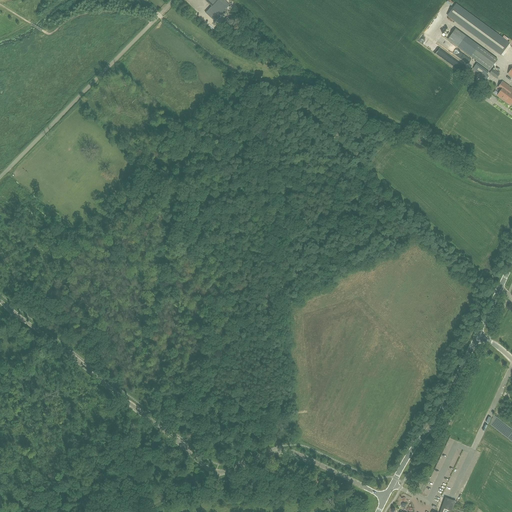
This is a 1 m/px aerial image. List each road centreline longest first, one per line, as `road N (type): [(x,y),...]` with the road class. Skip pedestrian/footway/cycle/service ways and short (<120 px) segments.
road 1 (tertiary): [(386,498),(282,451),(220,478),(0,302)]
road 2 (residential): [(0,179),(174,0)]
road 3 (tertiary): [(386,498),(476,337)]
